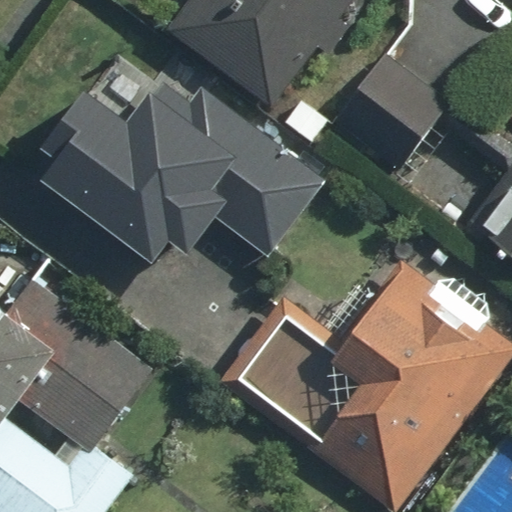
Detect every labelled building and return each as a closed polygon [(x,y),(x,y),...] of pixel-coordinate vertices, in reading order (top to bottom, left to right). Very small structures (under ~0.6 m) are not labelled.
[(201,0),(185,23),(290,96),(329,40),(341,49),(361,19),(353,13),(361,0),(201,0)] [(395,49),(347,112),(417,165),(465,101),(395,49)] [(182,273),(227,215),(279,254),(341,173),(262,114),(253,126),(192,80),(95,207),(182,273)] [(511,165),(477,213),(511,239),(511,165)] [(294,291),(232,377),(410,507),(511,367),(511,329),(416,260),(359,338),(294,291)] [(44,274),(22,303),(0,285),(0,434),(3,437),(33,398),(103,450),(167,367),(44,274)]
